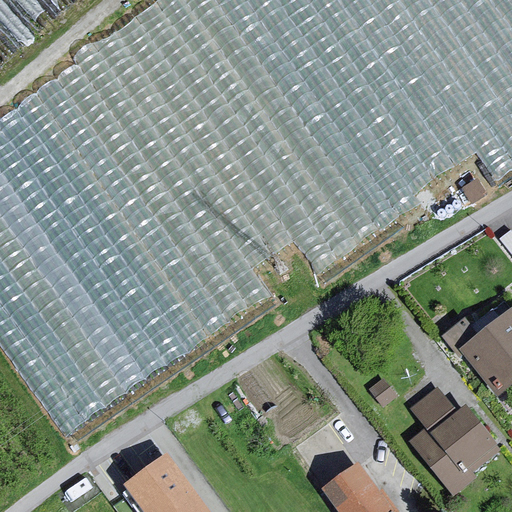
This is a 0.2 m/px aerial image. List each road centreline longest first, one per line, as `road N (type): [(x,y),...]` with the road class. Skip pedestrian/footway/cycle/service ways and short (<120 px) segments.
road 1 (residential): [(16,511),(139,423),(511,198)]
road 2 (unknown): [(314,316),(333,389),(412,511)]
